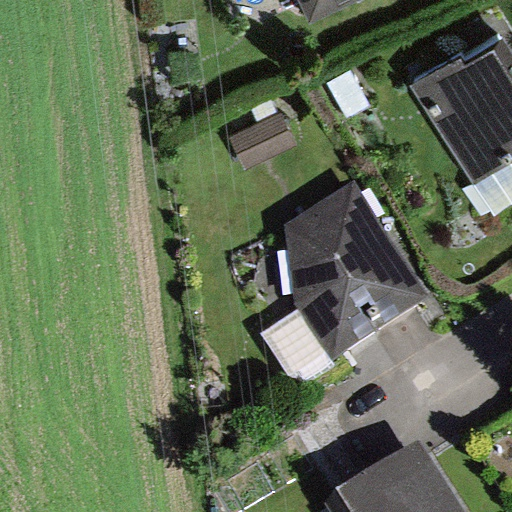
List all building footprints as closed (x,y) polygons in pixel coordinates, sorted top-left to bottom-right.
[(300,0),(308,17),(343,0),(300,0)] [(511,53),(494,25),(417,74),(479,169),(511,147),(511,53)] [(289,141),(276,110),(227,131),(241,162),(289,141)] [(400,258),(354,186),(289,230),(296,304),(330,358),(425,297),(400,258)] [(464,511),(423,445),(333,501),(339,511),(464,511)]
